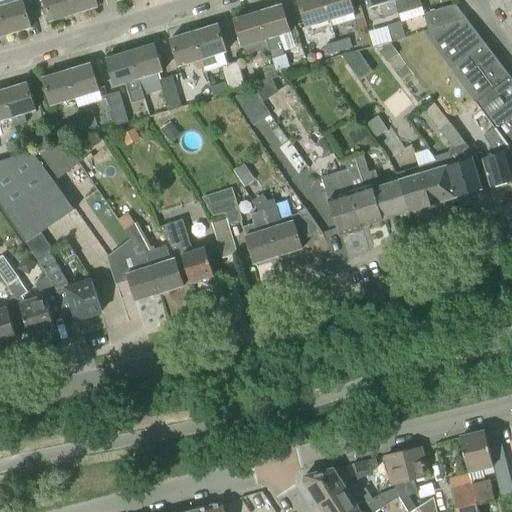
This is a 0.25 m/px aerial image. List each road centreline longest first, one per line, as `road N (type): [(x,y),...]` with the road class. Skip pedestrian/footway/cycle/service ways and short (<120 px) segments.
road 1 (residential): [(0,400),(228,345),(511,250)]
road 2 (residential): [(272,464),(511,405)]
road 3 (residential): [(0,70),(221,0)]
road 4 (residential): [(95,511),(272,464)]
